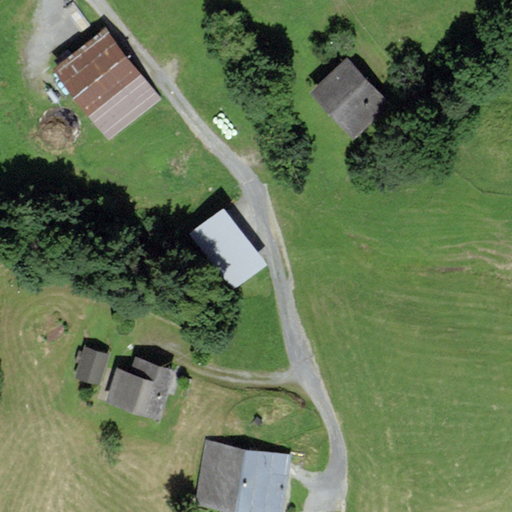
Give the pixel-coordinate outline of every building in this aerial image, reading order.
[(158,99),(105,28),(59,62),(112,133),(158,99)] [(385,104),(347,63),(314,93),(353,134),(385,104)] [(268,260),(223,202),(188,229),(233,287),(268,260)] [(106,352),(84,346),(76,375),(98,381),(106,352)] [(133,371),(119,367),(109,399),(160,414),(174,367),(138,356),(133,371)] [(279,511),(289,454),(207,441),(198,498),(279,511)]
